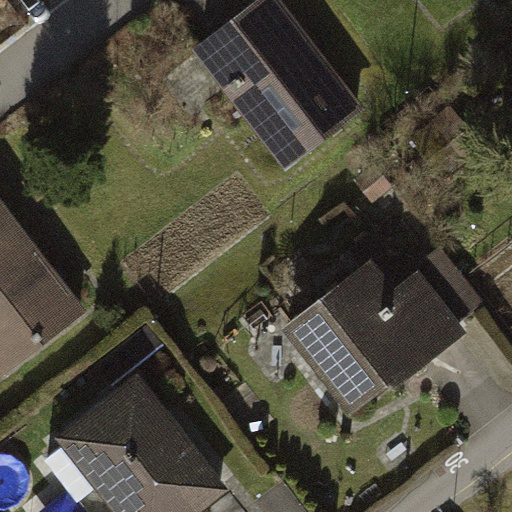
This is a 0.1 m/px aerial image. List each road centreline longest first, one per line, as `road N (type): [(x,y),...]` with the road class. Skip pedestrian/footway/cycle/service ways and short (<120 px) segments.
road 1 (residential): [(0,85),(110,0)]
road 2 (residential): [(406,511),(511,433)]
